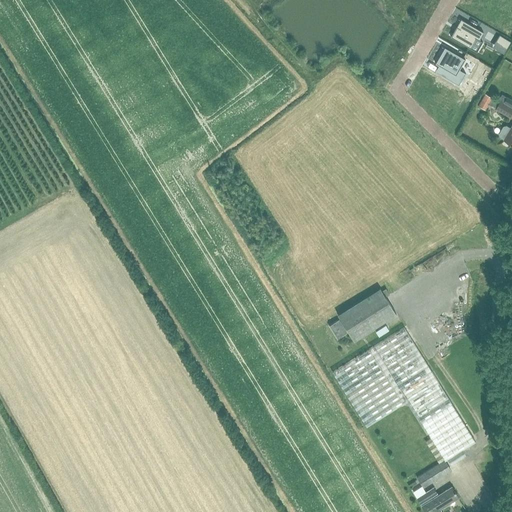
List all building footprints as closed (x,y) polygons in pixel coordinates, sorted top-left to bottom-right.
[(489,0),(471,0),(467,7),(490,20),(499,5),(489,0)] [(456,26),(451,36),(477,51),(482,41),(479,39),(483,32),(461,19),(457,26),(456,26)] [(499,34),(496,40),(507,47),(511,41),(499,34)] [(445,47),(435,63),(448,71),(445,77),(459,85),(467,71),(460,67),(465,59),(445,47)] [(474,90),(481,94),(492,74),(486,70),(474,90)] [(451,90),(430,77),(424,88),(421,86),(417,94),(429,101),(430,99),(439,105),(443,97),(446,99),(451,90)] [(486,93),(483,98),(490,102),(493,97),(486,93)] [(511,118),(511,108),(501,102),(501,103),(493,98),(489,104),(497,109),(497,110),(511,118)] [(511,127),(511,129),(507,126),(504,127),(500,135),(500,138),(505,140),(511,144),(511,127)] [(380,288),(337,315),(354,340),(396,314),(380,288)] [(339,319),(329,325),(338,338),(347,332),(339,319)] [(404,326),(332,370),(367,428),(406,403),(442,461),(417,477),(423,487),(450,470),(444,460),(447,459),(450,464),(465,455),(462,449),(475,441),(404,326)] [(451,486),(438,495),(433,487),(417,497),(425,511),(441,511),(440,509),(458,497),(451,486)]
